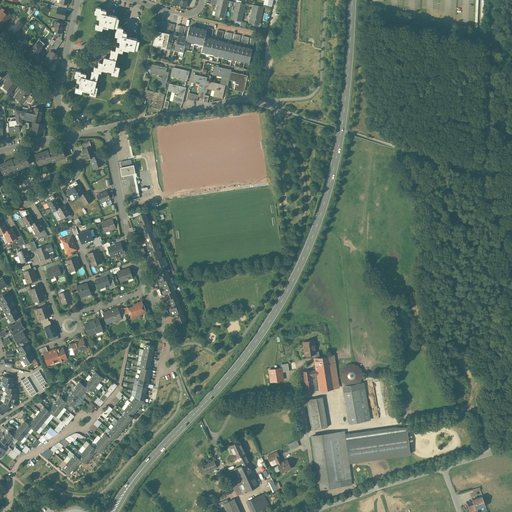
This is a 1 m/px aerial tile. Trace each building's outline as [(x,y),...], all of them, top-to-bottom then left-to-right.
[(228,1),(223,0),(217,0),(217,2),(217,5),(215,14),(225,16),(228,1)] [(245,5),(235,3),(233,12),(235,12),(233,18),(242,20),(245,5)] [(263,7),(253,5),(250,18),(251,19),(251,23),(255,24),(255,23),(259,23),(260,24),(263,7)] [(106,11),(101,9),(101,8),(96,7),(95,14),(97,14),(96,18),(100,19),(99,24),(96,24),(95,28),(102,30),(102,27),(107,28),(108,27),(114,28),(114,27),(117,28),(117,26),(119,19),(117,18),(117,17),(105,14),(106,11)] [(65,10),(57,8),(56,10),(55,16),(64,18),(65,10)] [(5,11),(2,9),(0,11),(1,12),(0,12),(0,29),(1,30),(3,26),(9,18),(11,15),(8,13),(7,15),(4,12),(5,11)] [(10,32),(8,30),(7,31),(2,37),(9,42),(14,35),(17,30),(18,30),(22,24),(18,21),(14,27),(10,32)] [(63,23),(55,22),(54,28),(55,28),(54,31),(56,32),(61,33),(62,29),(63,23)] [(137,39),(126,37),(127,33),(122,32),(123,28),(117,26),(117,28),(115,36),(118,37),(117,41),(120,41),(119,46),(116,46),(115,50),(118,51),(122,52),(123,49),(128,50),(128,49),(134,50),(134,49),(137,50),(139,41),(137,40),(137,39)] [(195,27),(194,27),(193,27),(193,28),(189,44),(194,45),(197,29),(196,28),(195,27)] [(198,28),(198,29),(197,29),(194,45),(198,46),(202,30),(200,29),(198,28)] [(202,30),(198,46),(202,47),(203,44),(203,45),(205,38),(205,37),(205,35),(206,31),(204,30),(202,29),(202,30)] [(160,32),(157,48),(161,49),(165,33),(160,32)] [(173,35),(169,34),(165,50),(170,51),(173,35)] [(174,52),(173,56),(174,52),(178,53),(182,37),(178,36),(174,52)] [(61,40),(58,37),(49,49),(51,50),(57,55),(60,51),(56,49),(63,41),(61,40)] [(209,39),(205,55),(209,56),(208,60),(209,60),(210,56),(213,40),(209,39)] [(43,43),(39,40),(32,49),(36,51),(38,48),(38,49),(43,43)] [(28,45),(21,41),(16,47),(22,52),(28,45)] [(222,42),(218,58),(222,59),(221,63),(222,63),(223,59),(226,43),(222,42)] [(239,46),(235,62),(240,63),(243,47),(239,46)] [(252,49),(247,48),(244,64),(245,62),(249,63),(252,49)] [(36,51),(32,49),(31,51),(27,56),(28,56),(35,61),(40,54),(36,51)] [(109,58),(104,57),(102,62),(99,61),(98,67),(95,66),(93,71),(99,72),(101,73),(101,70),(107,71),(107,70),(112,71),(111,74),(117,75),(119,67),(115,66),(118,51),(115,50),(111,49),(109,58)] [(51,50),(45,58),(40,65),(48,71),(53,64),(58,56),(57,55),(51,50)] [(163,68),(153,66),(151,72),(161,74),(159,82),(166,83),(168,75),(165,74),(167,68),(163,67),(163,68)] [(230,73),(224,71),(224,69),(215,67),(214,73),(223,76),(221,84),(223,85),(227,86),(229,79),(230,73)] [(185,71),(173,68),(171,75),(179,77),(178,78),(186,80),(187,73),(185,73),(185,71)] [(90,79),(85,78),(86,74),(80,73),(81,72),(76,71),(74,77),(77,78),(76,82),(79,83),(78,88),(76,87),(75,92),(81,93),(82,91),(89,92),(89,94),(95,96),(97,87),(95,87),(99,72),(93,71),(92,71),(90,79)] [(240,75),(230,73),(229,79),(238,81),(236,89),(243,91),(246,81),(243,81),(244,75),(240,74),(240,75)] [(5,79),(2,83),(5,85),(10,78),(11,78),(12,76),(9,74),(5,79)] [(207,78),(193,75),(192,81),(201,83),(199,91),(207,92),(208,87),(209,84),(206,84),(207,78)] [(5,85),(3,87),(12,94),(10,97),(13,94),(11,92),(17,83),(11,78),(10,78),(5,85)] [(221,84),(209,81),(209,84),(208,87),(216,89),(214,96),(221,98),(223,90),(222,90),(223,85),(221,84)] [(183,87),(169,84),(168,90),(176,92),(176,95),(174,94),(174,95),(176,95),(174,100),(181,102),(184,93),(181,92),(183,87)] [(22,87),(16,96),(20,99),(19,100),(23,103),(25,100),(29,95),(31,93),(22,87)] [(161,93),(147,90),(146,97),(155,99),(153,106),(160,108),(162,100),(160,99),(161,93)] [(34,99),(29,95),(25,100),(30,104),(34,99)] [(42,109),(34,107),(34,110),(33,114),(41,115),(42,109)] [(27,112),(22,111),(21,115),(21,118),(39,122),(41,115),(33,114),(27,112)] [(12,122),(8,122),(9,126),(9,132),(10,132),(16,131),(19,131),(19,132),(19,124),(18,120),(16,121),(12,121),(12,122)] [(44,125),(34,122),(32,131),(42,134),(44,125)] [(89,140),(81,143),(82,149),(91,146),(89,140)] [(91,146),(82,149),(86,159),(90,158),(95,156),(91,146)] [(62,147),(48,151),(48,150),(35,155),(38,165),(48,162),(48,160),(51,159),(51,160),(54,159),(55,160),(65,157),(62,147)] [(25,155),(13,160),(12,159),(0,165),(0,166),(4,175),(13,171),(13,169),(16,168),(16,169),(19,168),(20,169),(29,164),(25,155)] [(95,156),(90,158),(94,168),(102,165),(99,155),(95,156)] [(137,196),(134,177),(132,178),(129,160),(120,162),(124,180),(128,179),(132,197),(133,197),(137,196)] [(76,181),(68,186),(70,189),(78,184),(76,181)] [(78,184),(70,189),(73,194),(75,198),(79,196),(83,194),(78,184)] [(83,194),(79,196),(85,205),(93,200),(87,191),(83,194)] [(107,191),(97,195),(100,203),(101,203),(105,201),(110,199),(107,192),(107,191)] [(55,198),(47,203),(52,212),(56,210),(60,207),(55,198)] [(60,207),(56,210),(61,219),(70,214),(64,205),(60,207)] [(24,210),(21,211),(18,210),(18,211),(21,218),(29,213),(27,210),(24,210)] [(29,213),(21,218),(27,227),(31,225),(30,225),(35,222),(29,213)] [(144,213),(138,215),(140,220),(139,221),(141,225),(141,224),(148,222),(144,213)] [(112,219),(101,222),(104,232),(115,229),(112,219)] [(35,222),(30,225),(31,225),(36,234),(44,229),(38,220),(35,222)] [(148,222),(141,224),(141,225),(143,229),(144,233),(144,234),(151,231),(148,222)] [(11,229),(3,233),(8,242),(16,238),(11,229)] [(151,231),(144,234),(144,233),(144,234),(146,238),(148,242),(155,240),(151,231)] [(86,232),(78,235),(81,243),(92,239),(90,233),(87,234),(86,232)] [(71,236),(62,239),(61,241),(66,253),(76,249),(71,236)] [(96,246),(104,243),(101,236),(93,239),(96,246)] [(22,238),(16,241),(19,246),(24,244),(24,245),(25,244),(22,238)] [(155,240),(148,242),(150,247),(149,247),(151,252),(151,251),(158,249),(155,240)] [(120,242),(110,246),(107,248),(108,248),(111,257),(121,253),(120,252),(123,251),(120,242)] [(37,248),(36,249),(37,251),(41,261),(50,257),(47,251),(52,249),(51,244),(46,246),(45,245),(37,248)] [(26,249),(17,252),(21,263),(30,260),(27,251),(26,249)] [(158,249),(151,251),(153,256),(153,255),(155,260),(161,258),(158,249)] [(93,252),(87,254),(92,266),(102,262),(98,251),(97,250),(93,252)] [(67,260),(64,262),(65,266),(68,265),(70,270),(74,268),(74,270),(80,268),(78,261),(77,257),(74,258),(67,260)] [(161,258),(155,260),(154,260),(156,265),(157,264),(158,269),(165,267),(161,258)] [(55,266),(47,269),(50,278),(54,276),(54,277),(55,277),(61,274),(58,265),(55,266)] [(165,267),(158,269),(160,275),(162,275),(163,278),(168,276),(165,267)] [(24,271),(23,272),(26,280),(27,280),(28,283),(37,279),(33,268),(31,269),(24,271)] [(120,271),(117,272),(117,273),(121,282),(132,278),(129,268),(120,271)] [(102,278),(98,280),(97,280),(98,281),(98,282),(99,283),(98,284),(99,287),(101,287),(105,286),(105,287),(106,287),(108,289),(111,288),(106,276),(110,275),(108,271),(100,274),(102,278)] [(168,276),(163,278),(164,280),(162,281),(165,287),(172,284),(168,276)] [(77,287),(77,288),(81,297),(90,293),(87,284),(77,287)] [(172,284),(165,287),(167,293),(169,293),(170,295),(178,292),(177,290),(174,291),(172,284)] [(31,289),(30,290),(31,294),(33,298),(35,297),(37,301),(41,299),(40,297),(43,296),(41,291),(42,290),(41,290),(41,289),(40,289),(39,286),(31,289)] [(68,290),(59,293),(63,304),(71,301),(68,290)] [(9,291),(0,296),(0,298),(2,301),(0,301),(0,303),(1,306),(12,299),(13,298),(9,291)] [(178,292),(170,295),(171,298),(169,299),(171,305),(173,305),(173,304),(178,302),(176,296),(179,295),(178,292)] [(12,299),(1,306),(3,309),(4,309),(6,312),(14,306),(16,305),(12,299)] [(142,301),(133,304),(132,306),(128,308),(127,307),(126,307),(127,307),(128,308),(127,308),(129,313),(130,313),(131,316),(132,317),(135,316),(137,316),(138,316),(139,316),(139,317),(140,316),(140,315),(141,315),(142,313),(146,312),(145,310),(146,309),(144,305),(143,304),(142,301)] [(178,302),(173,304),(173,305),(174,307),(172,308),(175,314),(177,313),(182,311),(179,305),(182,304),(181,301),(178,303),(178,302)] [(47,305),(37,309),(40,319),(47,317),(50,316),(47,305)] [(14,306),(6,312),(7,315),(6,316),(7,319),(9,318),(11,322),(20,317),(17,313),(18,313),(16,310),(17,310),(14,306)] [(117,308),(103,313),(107,323),(120,319),(121,318),(118,310),(117,310),(117,308)] [(182,311),(177,313),(178,317),(176,318),(178,323),(185,320),(183,314),(186,313),(185,310),(182,311)] [(98,319),(84,324),(88,335),(102,330),(101,325),(98,319)] [(19,321),(9,327),(14,335),(22,331),(24,329),(23,328),(24,327),(23,325),(22,326),(19,322),(19,321)] [(51,325),(45,327),(46,332),(48,331),(50,337),(58,334),(54,324),(51,325)] [(14,335),(14,336),(15,338),(14,339),(19,347),(27,342),(28,341),(22,331),(14,335)] [(79,341),(71,344),(71,346),(74,352),(86,348),(86,346),(83,338),(79,340),(79,341)] [(314,340),(303,342),(305,356),(314,354),(315,359),(320,358),(319,352),(316,352),(314,340)] [(19,347),(16,349),(21,356),(30,350),(32,349),(31,349),(29,347),(30,346),(27,342),(19,347)] [(149,345),(145,344),(143,350),(153,352),(154,346),(149,345)] [(71,346),(69,347),(68,348),(68,349),(67,349),(69,356),(70,355),(71,356),(73,356),(75,355),(74,352),(71,346)] [(46,347),(39,349),(41,355),(44,354),(48,352),(46,347)] [(63,347),(56,350),(60,360),(59,360),(60,362),(64,361),(64,360),(67,359),(66,357),(63,349),(63,347)] [(55,349),(48,352),(44,354),(46,360),(47,360),(49,364),(53,362),(53,363),(59,360),(60,360),(56,350),(55,349)] [(21,356),(19,357),(21,361),(24,360),(26,364),(35,359),(33,357),(31,355),(33,354),(30,350),(21,356)] [(315,359),(314,359),(316,370),(311,371),(301,372),(305,393),(335,388),(330,360),(330,356),(320,358),(315,359)] [(353,365),(349,365),(345,366),(343,369),(341,373),(341,377),(342,381),(345,383),(349,385),(353,385),(357,384),(360,381),(361,377),(361,373),(360,369),(357,366),(353,365)] [(281,368),(269,370),(271,381),(283,380),(281,368)] [(103,378),(95,372),(92,376),(99,383),(103,378)] [(99,383),(92,376),(88,381),(95,387),(99,383)] [(95,387),(88,381),(84,386),(87,388),(91,392),(95,387)] [(84,386),(79,382),(76,386),(76,387),(83,393),(87,388),(84,386)] [(95,401),(100,406),(118,385),(114,382),(105,392),(100,398),(99,396),(95,401)] [(13,388),(7,387),(6,392),(7,392),(6,397),(15,399),(16,399),(17,397),(18,394),(16,394),(16,392),(17,392),(17,389),(13,388)] [(76,387),(72,391),(79,397),(83,393),(76,387)] [(365,389),(344,393),(349,423),(370,419),(365,389)] [(72,391),(68,396),(76,402),(79,397),(72,391)] [(146,393),(136,391),(135,397),(144,401),(146,393)] [(6,397),(4,396),(3,400),(4,400),(3,403),(10,405),(13,405),(15,399),(6,397)] [(64,400),(60,396),(56,401),(63,407),(64,407),(67,403),(64,400)] [(76,402),(68,396),(64,400),(67,403),(72,407),(76,402)] [(135,397),(131,401),(139,407),(144,401),(135,397)] [(322,397),(306,400),(311,430),(328,427),(322,397)] [(63,407),(56,401),(52,406),(60,412),(63,407)] [(139,407),(131,401),(128,406),(135,412),(139,407)] [(10,405),(3,403),(0,404),(0,408),(2,413),(3,414),(8,411),(7,409),(10,407),(10,405)] [(88,404),(84,410),(89,413),(93,407),(88,404)] [(102,415),(107,418),(113,408),(108,405),(102,415)] [(48,410),(44,406),(40,411),(48,417),(51,413),(48,410)] [(52,406),(48,410),(51,413),(56,417),(60,412),(52,406)] [(135,412),(128,406),(124,411),(125,412),(125,411),(131,417),(135,412)] [(70,411),(55,430),(51,426),(39,440),(37,438),(33,443),(38,447),(46,438),(50,441),(65,423),(67,425),(75,415),(70,411)] [(48,417),(40,411),(36,416),(44,422),(48,417)] [(131,417),(125,411),(125,412),(121,416),(129,422),(132,417),(131,417)] [(44,422),(36,416),(32,420),(40,427),(44,422)] [(121,416),(117,421),(125,427),(129,422),(121,416)] [(95,431),(102,422),(98,419),(90,428),(95,431)] [(40,427),(32,420),(29,425),(32,427),(32,428),(36,431),(40,427)] [(29,425),(24,421),(20,426),(28,432),(32,428),(32,427),(29,425)] [(125,427),(117,421),(114,425),(121,431),(125,427)] [(114,425),(110,430),(117,436),(121,431),(114,425)] [(20,426),(16,430),(24,437),(28,432),(20,426)] [(24,437),(16,430),(13,435),(16,438),(20,441),(24,437)] [(117,436),(110,430),(106,434),(112,439),(114,441),(117,436)] [(13,435),(8,431),(4,436),(12,442),(16,438),(13,435)] [(79,431),(61,441),(64,446),(82,436),(79,431)] [(406,431),(346,440),(350,463),(409,454),(406,431)] [(112,439),(106,434),(104,433),(101,438),(108,444),(112,439)] [(12,442),(4,436),(0,440),(7,446),(8,447),(12,442)] [(343,437),(312,441),(318,482),(349,477),(343,437)] [(108,444),(101,438),(97,442),(104,448),(108,444)] [(59,447),(61,448),(64,445),(59,440),(51,449),(55,452),(59,447)] [(297,440),(291,443),(293,449),(299,446),(297,440)] [(239,441),(229,446),(233,454),(230,456),(232,460),(239,457),(245,454),(239,441)] [(97,442),(93,447),(97,450),(101,453),(104,448),(97,442)] [(93,447),(89,443),(85,448),(93,454),(97,450),(93,447)] [(16,446),(9,454),(15,459),(21,451),(16,446)] [(48,447),(42,454),(47,459),(54,452),(48,447)] [(93,454),(85,448),(82,453),(89,459),(93,454)] [(287,460),(281,462),(279,457),(277,452),(267,456),(270,461),(275,459),(277,464),(281,473),(291,468),(287,460)] [(89,459),(82,453),(78,457),(82,461),(85,464),(89,459)] [(78,457),(74,454),(70,459),(78,465),(82,461),(78,457)] [(245,454),(239,457),(242,465),(248,462),(248,463),(249,462),(245,454)] [(78,465),(70,459),(67,464),(74,470),(78,465)] [(213,461),(202,466),(204,472),(212,469),(216,467),(213,461)] [(248,463),(248,462),(242,465),(235,469),(239,478),(231,482),(237,494),(258,485),(248,463)] [(74,470),(67,464),(63,468),(70,475),(74,470)] [(349,477),(318,482),(319,489),(350,484),(349,477)] [(273,480),(269,482),(274,492),(282,488),(278,481),(275,483),(273,480)] [(475,488),(469,490),(471,497),(477,495),(476,492),(475,488)] [(262,494),(246,501),(251,511),(256,511),(268,507),(262,494)] [(482,496),(472,499),(473,504),(475,509),(477,509),(485,506),(482,496)] [(239,511),(233,498),(222,503),(226,511),(239,511)]
